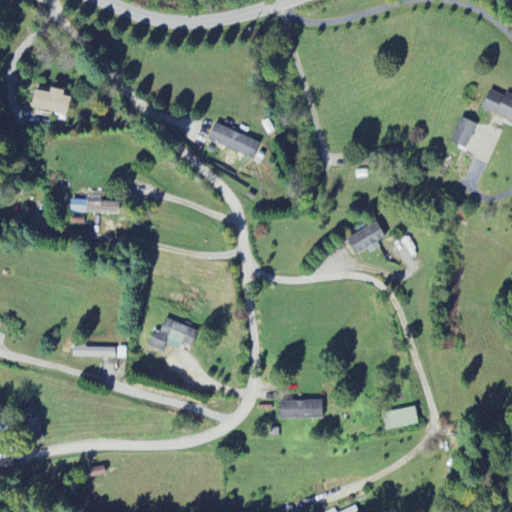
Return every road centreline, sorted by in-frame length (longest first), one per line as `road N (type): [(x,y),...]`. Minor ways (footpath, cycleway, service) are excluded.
road 1 (residential): [(49,0),(75,41),(226,208),(251,362),(236,418),(203,437),(0,458)]
road 2 (residential): [(296,0),(207,23),(155,21),(96,0)]
